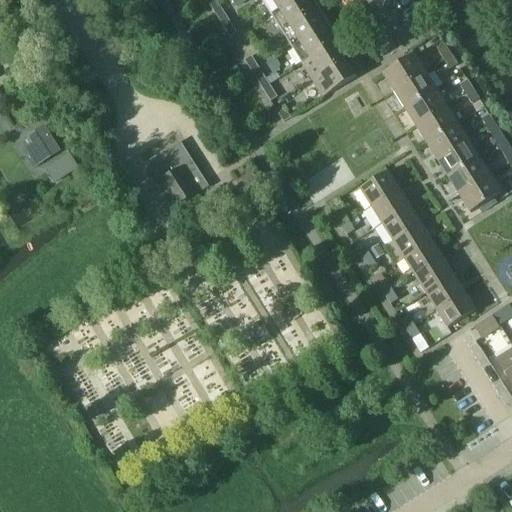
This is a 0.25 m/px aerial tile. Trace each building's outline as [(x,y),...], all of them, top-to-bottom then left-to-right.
[(205,0),(210,8),(217,4),(214,0),(205,0)] [(305,0),(259,0),(301,66),(334,45),(305,0)] [(217,4),(210,8),(229,39),(236,35),(217,4)] [(301,66),(312,83),(345,62),(334,45),(301,66)] [(443,62),(451,57),(445,48),(438,53),(443,62)] [(394,93),(424,74),(413,56),(382,75),(394,93)] [(456,66),(451,57),(443,62),(449,71),(456,66)] [(244,62),(262,91),(268,86),(250,58),(244,62)] [(355,79),(345,62),(312,83),(322,99),(355,79)] [(435,91),(424,74),(394,93),(405,111),(435,91)] [(465,96),(472,92),(467,84),(460,88),(465,96)] [(268,86),(262,91),(269,103),(276,99),(268,86)] [(446,109),(435,91),(405,111),(416,129),(446,109)] [(478,101),(472,92),(465,96),(471,105),(478,101)] [(283,124),(290,120),(283,108),(275,112),(283,124)] [(456,126),(446,109),(416,129),(426,146),(456,126)] [(481,121),(487,131),(494,126),(488,117),(481,121)] [(467,144),(456,126),(426,146),(437,163),(467,144)] [(487,131),(493,140),(500,136),(494,126),(487,131)] [(44,128),(25,139),(30,147),(26,150),(37,167),(40,164),(59,153),(44,128)] [(467,144),(437,163),(448,180),(478,161),(472,151),(479,147),(474,139),(467,144)] [(208,190),(186,155),(179,145),(145,166),(174,212),(208,190)] [(511,164),(511,155),(510,153),(503,158),(509,166),(511,164)] [(52,181),(75,166),(70,158),(46,172),(52,181)] [(478,161),(448,180),(459,198),(489,179),(478,161)] [(360,191),(371,209),(399,192),(387,174),(360,191)] [(236,185),(246,200),(261,191),(251,175),(236,185)] [(500,196),(489,179),(459,198),(469,215),(484,206),(490,202),(500,196)] [(371,209),(382,227),(410,209),(399,192),(371,209)] [(490,202),(484,206),(487,210),(493,207),(490,202)] [(382,227),(393,245),(421,228),(410,209),(382,227)] [(341,227),(348,223),(342,214),(335,218),(341,227)] [(354,233),(348,223),(341,227),(347,236),(354,233)] [(393,245),(404,263),(432,245),(421,228),(393,245)] [(404,263),(415,280),(443,262),(432,245),(404,263)] [(378,246),(366,253),(369,258),(372,263),(384,255),(378,246)] [(363,262),(369,258),(366,253),(364,249),(357,253),(363,262)] [(372,263),(369,258),(363,262),(368,272),(375,267),(372,263)] [(415,280),(425,297),(453,279),(443,262),(415,280)] [(425,297),(436,314),(464,296),(453,279),(425,297)] [(378,288),(384,297),(391,293),(386,284),(378,288)] [(391,293),(384,297),(389,306),(397,302),(391,293)] [(464,296),(436,314),(447,331),(475,314),(464,296)] [(400,323),(405,332),(413,328),(407,319),(400,323)] [(482,340),(499,330),(492,319),(475,329),(482,340)] [(413,328),(405,332),(411,341),(418,337),(413,328)] [(511,354),(497,364),(511,386),(511,354)]
